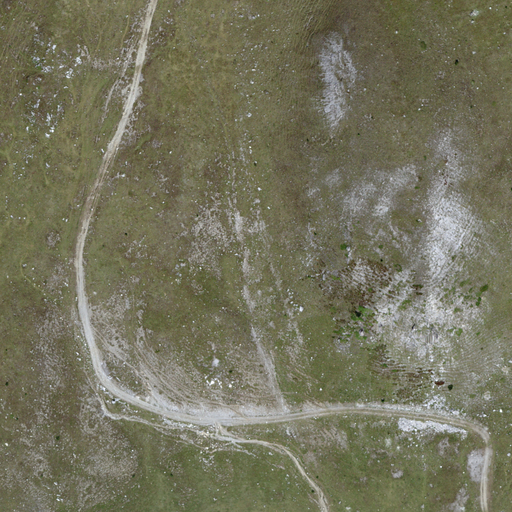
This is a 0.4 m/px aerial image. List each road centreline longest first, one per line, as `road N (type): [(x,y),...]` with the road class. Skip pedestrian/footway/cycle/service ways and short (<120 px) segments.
road 1 (track): [(216,422),(345,407),(477,423),(491,445),(487,511)]
road 2 (track): [(216,422),(162,410),(106,374),(83,284),(93,214)]
